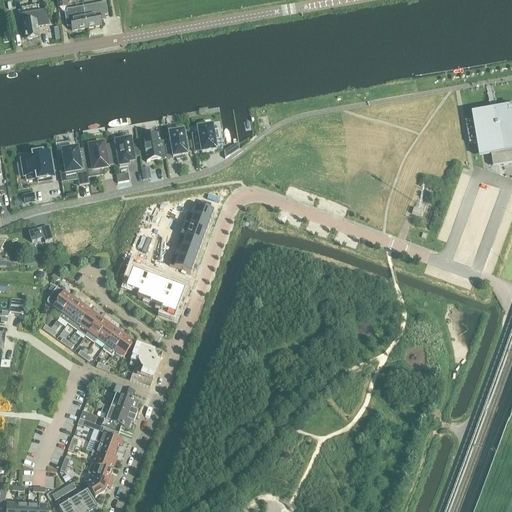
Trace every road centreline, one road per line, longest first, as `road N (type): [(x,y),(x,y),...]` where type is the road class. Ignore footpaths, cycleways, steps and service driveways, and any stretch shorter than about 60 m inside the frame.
road 1 (tertiary): [(0,61),(343,0)]
road 2 (unclassified): [(391,244),(254,192),(233,201),(177,352)]
road 3 (unclassified): [(438,511),(511,316)]
road 4 (residential): [(117,511),(177,352)]
road 5 (residential): [(177,352),(80,280)]
